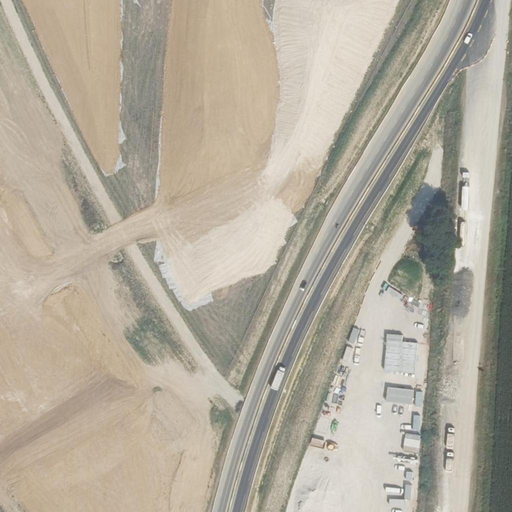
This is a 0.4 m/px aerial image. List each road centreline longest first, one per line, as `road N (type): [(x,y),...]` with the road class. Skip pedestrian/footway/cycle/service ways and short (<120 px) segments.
road 1 (unknown): [(12,0),(131,244),(264,460),(311,511)]
road 2 (primary): [(486,0),(445,511)]
road 3 (primary): [(463,511),(500,0)]
